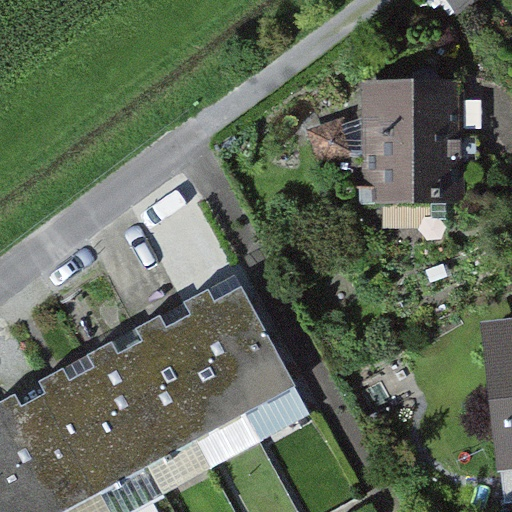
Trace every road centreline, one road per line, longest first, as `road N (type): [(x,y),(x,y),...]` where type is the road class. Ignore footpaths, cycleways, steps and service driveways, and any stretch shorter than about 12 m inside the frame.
road 1 (residential): [(0,279),(187,136)]
road 2 (track): [(187,136),(369,0)]
